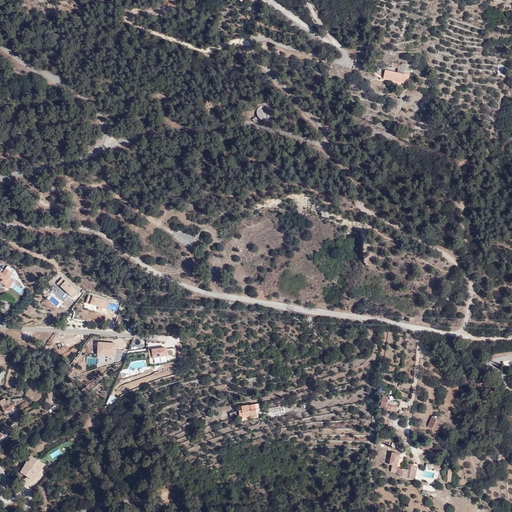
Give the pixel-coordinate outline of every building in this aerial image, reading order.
[(378,76),(393,79),(395,75),(396,70),(392,69),(380,66),(378,76)] [(395,75),(393,79),(402,81),(404,70),(399,70),(396,70),(395,75)] [(258,123),(262,120),(264,120),(266,121),(268,121),(270,120),(272,118),(273,116),(274,113),(273,110),(271,107),(268,105),(264,105),(261,106),(259,109),(258,111),(258,114),(258,116),(254,119),(254,121),(255,123),(258,123)] [(13,280),(9,277),(12,272),(5,267),(2,272),(0,270),(0,285),(7,290),(13,280)] [(63,276),(57,282),(72,298),(79,292),(63,276)] [(107,309),(110,300),(88,294),(84,307),(88,308),(90,304),(107,309)] [(66,302),(75,306),(77,302),(69,298),(66,302)] [(116,355),(116,341),(97,341),(97,355),(116,355)] [(167,355),(166,346),(148,347),(148,356),(167,355)] [(175,348),(167,348),(167,359),(176,359),(175,348)] [(86,354),(86,364),(97,364),(97,354),(86,354)] [(379,407),(396,411),(399,400),(382,396),(379,407)] [(5,399),(0,401),(0,404),(5,413),(10,410),(15,408),(9,399),(6,401),(5,399)] [(250,406),(244,407),(244,410),(239,410),(239,416),(251,415),(251,411),(250,406)] [(15,408),(10,410),(13,416),(19,413),(15,407),(15,408)] [(235,419),(239,419),(239,416),(239,410),(244,410),(244,407),(236,407),(236,413),(233,413),(233,417),(235,418),(235,419)] [(373,417),(380,419),(382,414),(387,416),(386,420),(389,421),(391,411),(381,409),(381,408),(375,407),(373,417)] [(428,432),(428,430),(429,427),(422,426),(422,422),(424,422),(424,418),(419,418),(417,430),(428,432)] [(429,427),(428,430),(435,431),(436,423),(424,422),(422,422),(422,426),(429,427)] [(387,461),(386,468),(391,469),(396,473),(401,474),(401,472),(407,472),(407,475),(410,475),(411,466),(408,465),(409,462),(403,461),(402,466),(392,464),(393,456),(394,450),(386,449),(384,461),(387,461)] [(23,468),(29,472),(31,470),(34,472),(37,474),(41,468),(39,467),(42,463),(31,456),(23,468)] [(20,472),(30,478),(34,472),(31,470),(29,472),(23,468),(20,472)]
